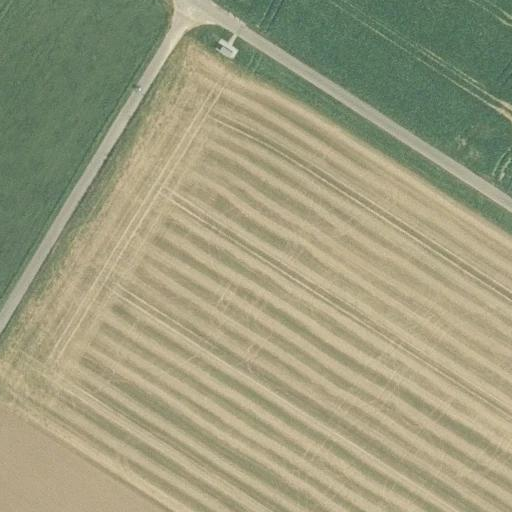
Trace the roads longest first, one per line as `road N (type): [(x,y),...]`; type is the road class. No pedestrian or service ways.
road 1 (track): [(202,12),(0,352)]
road 2 (track): [(511,209),(202,12)]
